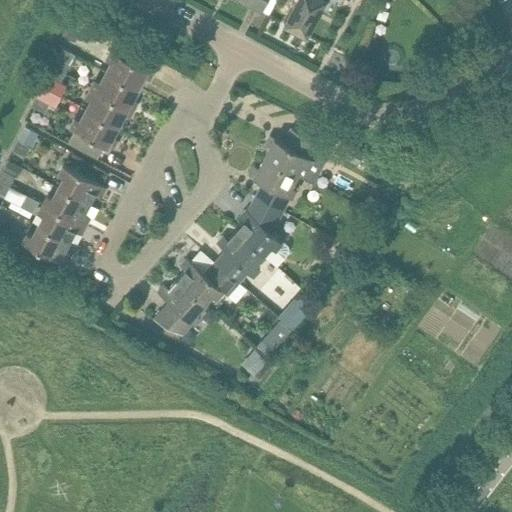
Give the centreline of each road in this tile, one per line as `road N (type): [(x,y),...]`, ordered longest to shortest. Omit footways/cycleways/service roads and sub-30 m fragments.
road 1 (residential): [(206,110),(170,128),(125,221),(122,252),(144,252),(197,186),(211,146)]
road 2 (residential): [(511,51),(411,113),(378,108),(243,40)]
